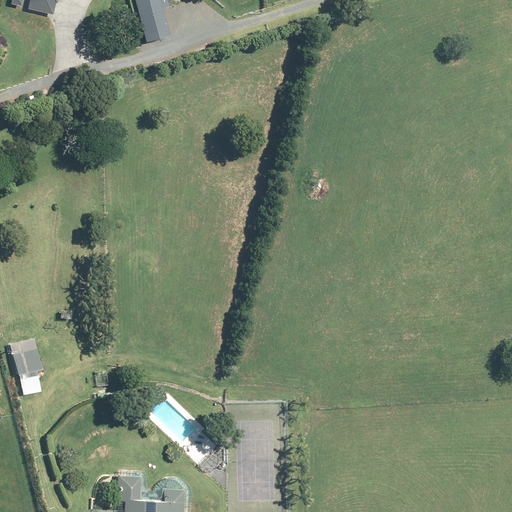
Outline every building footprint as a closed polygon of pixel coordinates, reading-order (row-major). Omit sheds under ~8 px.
[(30,0),(28,8),(55,15),(58,0),(30,0)] [(168,32),(159,0),(135,0),(146,38),(168,32)] [(51,196),(30,193),(22,242),(43,245),(51,196)] [(41,369),(33,339),(9,345),(22,394),(40,389),(35,370),(41,369)] [(181,511),(183,489),(162,488),(161,500),(140,499),(141,477),(117,476),(116,500),(123,500),(122,511),(181,511)]
